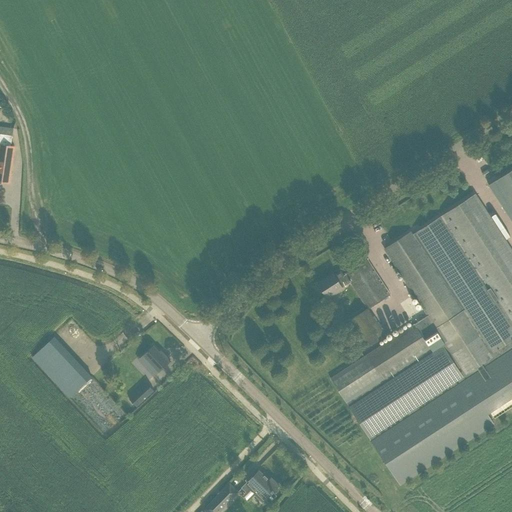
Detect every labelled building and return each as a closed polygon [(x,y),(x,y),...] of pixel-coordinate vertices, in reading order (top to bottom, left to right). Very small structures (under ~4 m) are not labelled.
[(6,127),(7,110),(0,109),(0,132),(12,133),(12,127),(6,127)] [(0,134),(0,135),(0,181),(9,183),(14,147),(12,146),(13,136),(0,134)] [(511,169),(488,185),(511,221),(511,169)] [(511,251),(475,194),(412,234),(410,232),(384,249),(428,316),(366,355),(330,379),(346,403),(371,441),(400,485),(494,424),(487,414),(511,398),(511,251)] [(350,282),(367,308),(367,309),(368,308),(390,294),(373,268),(367,260),(345,275),(345,274),(343,275),(342,273),(340,273),(335,277),(333,274),(318,284),(327,298),(350,282)] [(367,309),(367,308),(346,322),(363,350),(386,335),(368,308),(367,309)] [(57,335),(34,356),(71,398),(95,377),(57,335)] [(143,355),(152,365),(148,369),(153,375),(158,371),(170,361),(163,354),(161,355),(153,346),(143,355)] [(129,400),(136,407),(146,397),(153,390),(146,383),(140,389),(129,400)] [(244,485),(242,487),(246,492),(249,489),(255,495),(255,494),(262,501),(261,502),(262,503),(263,502),(265,499),(269,503),(276,496),(272,492),(278,486),(279,486),(271,477),(270,478),(268,480),(258,470),(258,471),(254,475),(253,474),(252,474),(251,474),(246,480),(245,480),(246,481),(247,482),(245,484),(244,484),(244,485)] [(204,509),(207,511),(218,511),(238,492),(229,483),(204,509)]
